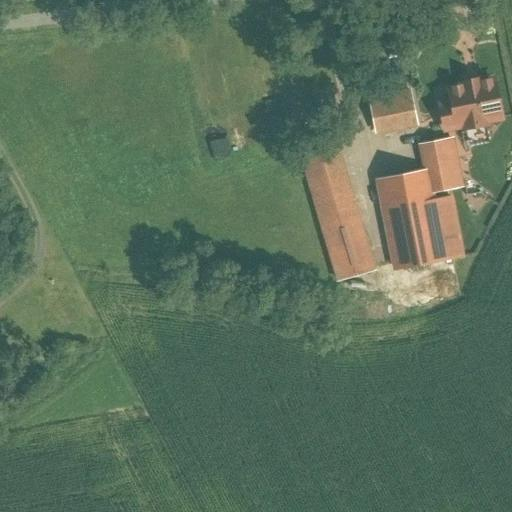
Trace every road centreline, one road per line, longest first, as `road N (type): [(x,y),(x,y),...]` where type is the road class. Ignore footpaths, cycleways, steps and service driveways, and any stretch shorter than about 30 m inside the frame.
road 1 (unclassified): [(0,26),(223,0)]
road 2 (track): [(0,150),(47,251),(38,276),(0,306)]
